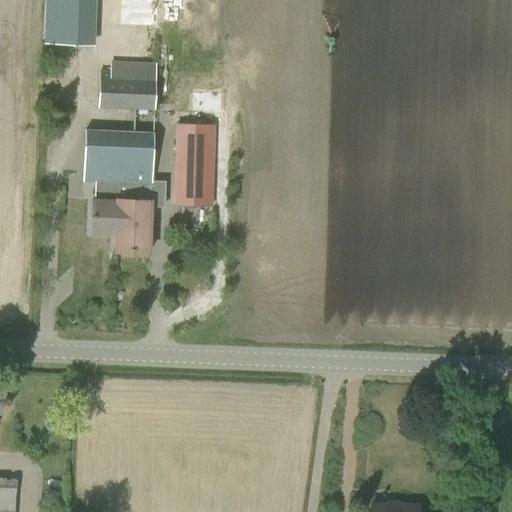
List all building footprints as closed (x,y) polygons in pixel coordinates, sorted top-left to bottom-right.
[(44,0),(44,13),(94,14),(94,0),(44,0)] [(95,104),(108,104),(108,108),(154,110),(156,63),(110,61),(110,67),(97,66),(95,104)] [(176,124),(174,206),(212,206),(214,125),(176,124)] [(91,234),(115,235),(115,234),(129,234),(130,215),(131,215),(132,183),(151,184),(153,133),(84,130),(82,182),(102,183),(101,201),(92,201),(91,234)] [(115,234),(115,235),(114,253),(149,254),(150,201),(151,184),(132,183),(131,215),(130,215),(129,234),(115,234)] [(0,511),(14,511),(16,479),(0,478),(0,511)]
